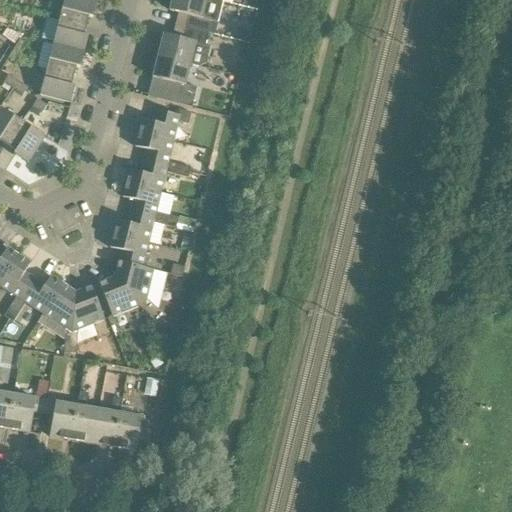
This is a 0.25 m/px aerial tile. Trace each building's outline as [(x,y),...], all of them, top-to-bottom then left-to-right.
[(93,19),(97,3),(85,0),(64,0),(60,20),(87,27),(89,17),(93,19)] [(223,2),(215,0),(172,0),(170,11),(179,14),(176,26),(209,34),(212,22),(218,24),(223,2)] [(53,45),(84,53),(88,37),(84,36),(87,27),(60,20),(53,45)] [(209,34),(176,26),(173,37),(164,35),(158,57),(191,65),(201,67),(201,66),(208,65),(212,47),(206,46),(209,34)] [(21,40),(14,50),(21,55),(28,45),(21,40)] [(80,69),(84,53),(53,45),(47,70),(74,77),(77,68),(80,69)] [(15,64),(21,55),(14,50),(8,59),(15,64)] [(191,65),(158,57),(153,78),(162,80),(157,100),(192,109),(197,88),(186,85),(191,65)] [(41,96),(71,104),(76,88),(72,87),(74,77),(47,70),(41,96)] [(4,83),(14,89),(19,82),(9,76),(4,83)] [(19,82),(14,89),(23,96),(28,88),(19,82)] [(43,114),(47,106),(37,100),(33,107),(43,114)] [(23,123),(1,109),(0,111),(0,141),(8,146),(23,123)] [(139,134),(174,142),(179,123),(189,125),(192,114),(181,111),(180,117),(156,111),(153,123),(142,120),(139,134)] [(45,137),(23,123),(8,146),(16,152),(14,155),(28,164),(45,137)] [(146,151),(144,162),(190,173),(191,168),(169,163),(174,142),(139,134),(136,148),(146,151)] [(190,173),(144,162),(141,174),(130,171),(127,185),(161,193),(166,173),(189,179),(190,173)] [(134,201),(131,213),(178,224),(179,219),(156,213),(161,193),(127,185),(123,198),(134,201)] [(118,221),(114,235),(149,244),(154,224),(176,229),(178,224),(131,213),(128,224),(118,221)] [(149,244),(114,235),(111,249),(122,252),(119,263),(143,269),(149,244)] [(0,286),(19,257),(7,249),(1,258),(0,257),(0,286)] [(4,317),(9,321),(35,280),(25,274),(31,264),(19,257),(0,286),(17,298),(4,317)] [(154,271),(143,269),(119,263),(115,279),(145,305),(139,308),(150,317),(157,309),(147,299),(154,271)] [(171,276),(182,279),(185,268),(173,265),(171,276)] [(26,304),(44,316),(64,286),(51,277),(45,287),(35,280),(9,321),(13,323),(26,304)] [(145,305),(115,279),(100,285),(112,318),(139,308),(145,305)] [(64,286),(44,316),(38,325),(65,343),(66,330),(72,334),(76,294),(64,286)] [(92,288),(76,294),(72,334),(66,330),(65,343),(78,344),(79,331),(105,321),(92,288)] [(158,309),(166,316),(162,321),(169,327),(176,333),(176,332),(179,320),(182,307),(160,302),(158,309)] [(158,309),(157,309),(150,317),(159,325),(162,321),(166,316),(158,309)] [(64,353),(70,354),(77,354),(78,344),(65,343),(64,353)] [(155,371),(164,365),(159,358),(150,364),(155,371)] [(156,398),(158,382),(147,380),(144,396),(156,398)] [(93,445),(99,409),(89,408),(91,394),(80,392),(77,406),(72,441),(93,445)] [(0,428),(8,430),(14,396),(0,393),(0,428)] [(44,414),(46,401),(14,396),(8,430),(30,434),(34,413),(44,414)] [(111,411),(99,409),(93,445),(115,449),(121,413),(123,399),(113,397),(111,411)] [(72,441),(77,406),(46,401),(44,414),(53,416),(50,437),(72,441)] [(136,453),(138,442),(148,443),(151,431),(141,429),(143,416),(121,413),(115,449),(136,453)]
